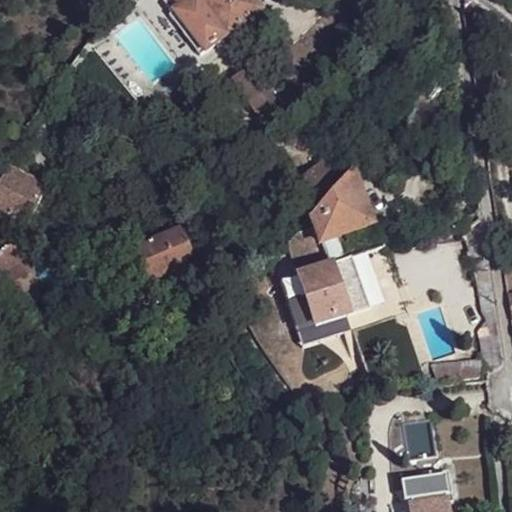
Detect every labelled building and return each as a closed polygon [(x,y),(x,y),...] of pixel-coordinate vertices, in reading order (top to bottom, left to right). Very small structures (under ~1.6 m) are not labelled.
[(170,0),(176,8),(166,15),(201,59),(261,16),(249,0),(170,0)] [(370,9),(378,0),(353,0),(368,13),(370,9)] [(394,2),(391,0),(378,0),(370,9),(379,18),(394,2)] [(458,77),(454,57),(423,91),(435,102),(458,77)] [(258,118),(276,106),(254,72),(236,84),(258,118)] [(420,118),(408,108),(395,123),(407,133),(420,118)] [(321,203),(340,182),(320,163),(302,182),(321,203)] [(0,181),(0,206),(17,214),(34,183),(7,169),(0,181)] [(371,226),(349,171),(340,182),(321,203),(308,218),(311,229),(317,242),(318,246),(336,239),(371,226)] [(0,206),(0,215),(13,221),(25,227),(47,186),(37,178),(34,183),(17,214),(0,206)] [(317,242),(311,229),(303,234),(307,246),(317,242)] [(171,276),(193,265),(177,232),(136,253),(151,285),(171,276)] [(307,246),(303,234),(285,245),(297,279),(316,272),(307,246)] [(22,235),(12,242),(10,243),(9,247),(0,252),(0,278),(1,280),(25,258),(31,250),(22,235)] [(336,239),(318,246),(326,269),(344,263),(336,239)] [(10,243),(12,242),(3,240),(0,242),(0,252),(9,247),(10,243)] [(151,285),(136,253),(133,247),(115,256),(138,302),(174,285),(171,276),(151,285)] [(29,262),(25,258),(1,280),(6,289),(34,324),(60,308),(56,303),(29,262)] [(344,263),(326,269),(345,321),(369,313),(350,261),(344,263)] [(489,272),(487,262),(478,263),(480,273),(489,272)] [(345,321),(326,269),(316,272),(297,279),(296,280),(315,330),(345,321)] [(496,318),(489,272),(480,273),(476,273),(482,311),(486,319),(496,318)] [(503,370),(496,318),(486,319),(480,333),(486,373),(503,370)] [(89,381),(101,374),(84,347),(66,359),(83,385),(89,381)] [(439,384),(484,382),(481,363),(433,367),(439,384)] [(178,373),(175,366),(169,369),(172,376),(178,373)] [(120,403),(101,374),(89,381),(108,410),(120,403)] [(411,511),(447,511),(447,506),(436,507),(433,492),(431,486),(425,482),(418,483),(412,487),(410,493),(411,510),(411,511)]
